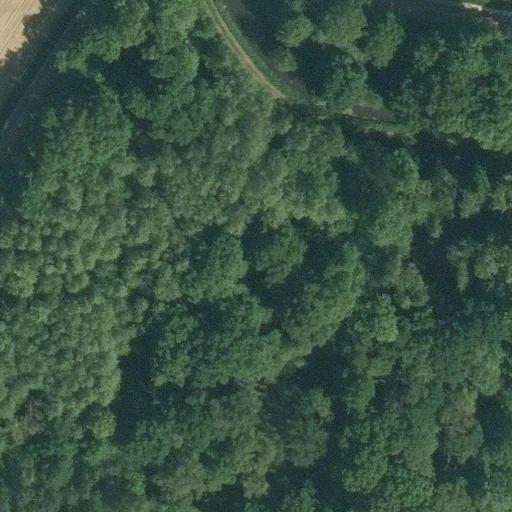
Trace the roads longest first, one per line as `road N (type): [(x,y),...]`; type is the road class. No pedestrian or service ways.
road 1 (track): [(102,0),(0,157)]
road 2 (track): [(511,24),(383,0)]
